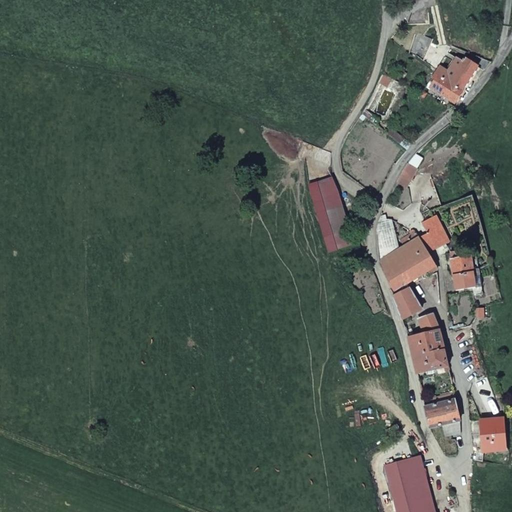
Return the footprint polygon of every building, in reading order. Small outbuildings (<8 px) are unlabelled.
[(485,70),(490,62),(474,55),(470,61),(465,58),(463,61),(457,58),(448,72),(441,67),(437,73),(464,90),(475,72),(477,73),(481,68),(485,70)] [(464,90),(437,73),(436,72),(430,80),(434,83),(431,88),(455,103),(464,90)] [(387,134),(399,144),(404,138),(391,128),(387,134)] [(399,144),(406,151),(412,145),(404,138),(399,144)] [(408,165),(399,179),(408,184),(412,177),(414,177),(417,170),(408,165)] [(343,204),(324,209),(331,234),(350,229),(343,204)] [(450,242),(444,230),(437,215),(423,222),(428,233),(425,235),(434,251),(450,242)] [(448,225),(444,230),(450,242),(456,239),(448,225)] [(377,231),(380,262),(400,250),(394,227),(377,231)] [(395,296),(409,288),(407,283),(429,271),(430,273),(437,269),(428,254),(418,239),(420,238),(412,230),(410,231),(410,234),(401,239),(405,246),(400,250),(380,262),(395,296)] [(418,239),(428,254),(434,251),(425,235),(420,238),(418,239)] [(451,248),(458,290),(477,288),(472,249),(459,251),(459,247),(451,248)] [(417,301),(409,288),(395,296),(398,307),(417,301)] [(422,309),(417,301),(398,307),(403,319),(422,309)] [(420,335),(424,354),(445,350),(441,332),(434,313),(422,318),(428,334),(420,335)] [(408,337),(418,374),(427,372),(424,354),(420,335),(414,336),(408,337)] [(446,372),(449,371),(445,350),(424,354),(427,372),(445,368),(446,372)] [(426,408),(430,429),(443,426),(460,421),(454,394),(439,397),(441,405),(426,408)] [(424,401),(426,408),(441,405),(439,397),(424,401)] [(481,421),(484,452),(506,451),(503,419),(481,421)] [(445,437),(461,434),(460,421),(443,426),(445,437)] [(434,511),(420,457),(384,466),(396,511),(434,511)]
